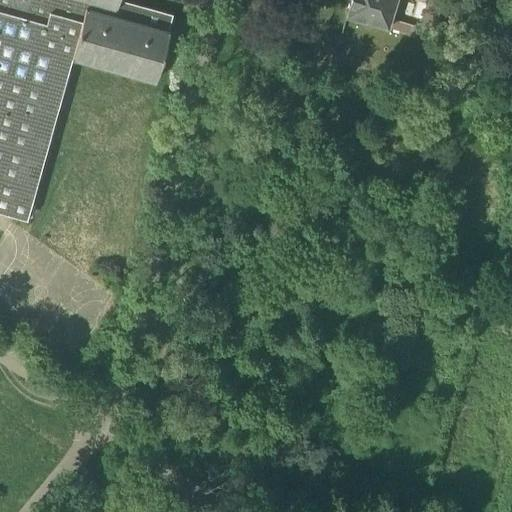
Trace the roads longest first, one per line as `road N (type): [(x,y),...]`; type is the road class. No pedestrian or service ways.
road 1 (unclassified): [(104,440),(214,0)]
road 2 (unclassified): [(217,511),(104,440)]
road 3 (unclassified): [(104,440),(0,362)]
